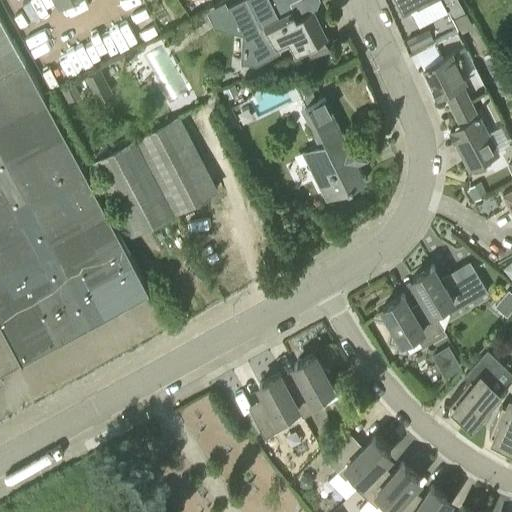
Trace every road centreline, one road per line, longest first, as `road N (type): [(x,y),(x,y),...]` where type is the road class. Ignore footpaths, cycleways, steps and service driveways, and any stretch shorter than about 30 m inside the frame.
road 1 (residential): [(0,460),(322,284)]
road 2 (residential): [(322,284),(392,240),(421,182),(409,103),(362,0)]
road 3 (residential): [(322,284),(365,359),(413,415),(511,480)]
